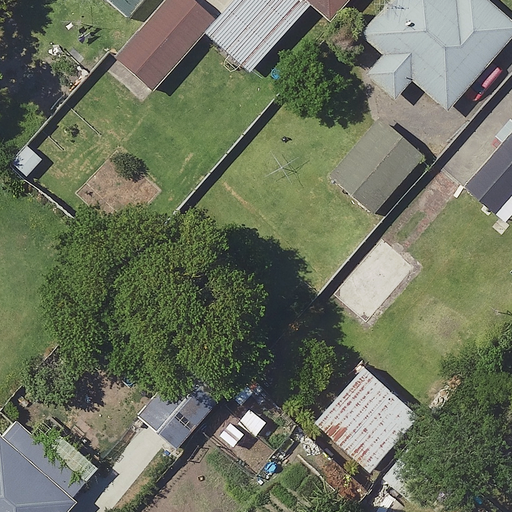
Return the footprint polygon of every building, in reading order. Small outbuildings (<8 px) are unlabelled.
[(148,0),(110,0),(132,19),(148,0)] [(218,23),(190,0),(172,0),(119,62),(157,94),(218,23)] [(240,0),(209,36),(254,74),(311,8),(302,0),(240,0)] [(307,0),(336,25),(357,0),(307,0)] [(449,114),(511,41),(511,21),(487,0),(458,0),(457,0),(394,0),(361,39),(383,58),(367,76),(398,103),(414,85),(449,114)] [(426,159),(382,121),(332,180),(375,217),(426,159)] [(511,143),(473,189),(506,217),(511,209),(511,143)] [(45,160),(30,147),(15,165),(30,178),(45,160)] [(427,257),(388,226),(333,293),(371,325),(427,257)] [(141,418),(179,451),(225,399),(186,366),(141,418)] [(429,418),(373,370),(322,428),(379,476),(429,418)] [(71,511),(79,503),(3,437),(0,440),(0,511),(71,511)] [(397,511),(429,468),(408,453),(369,506),(377,511),(397,511)]
